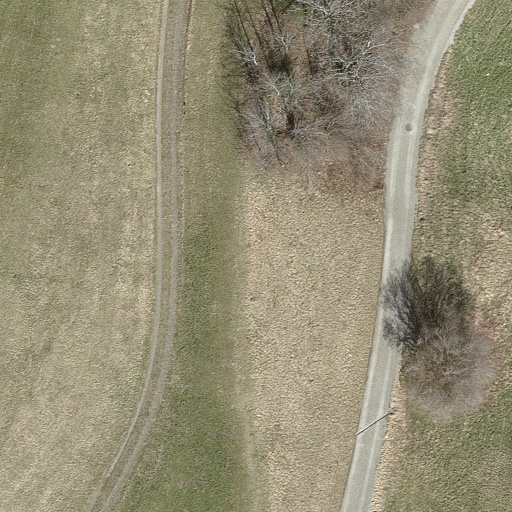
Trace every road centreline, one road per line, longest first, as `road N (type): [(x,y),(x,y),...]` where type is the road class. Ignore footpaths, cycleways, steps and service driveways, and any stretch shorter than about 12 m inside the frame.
road 1 (track): [(99,511),(128,466),(163,363),(176,262),(180,0)]
road 2 (track): [(353,511),(381,395),(411,115),(436,28),(454,0)]
